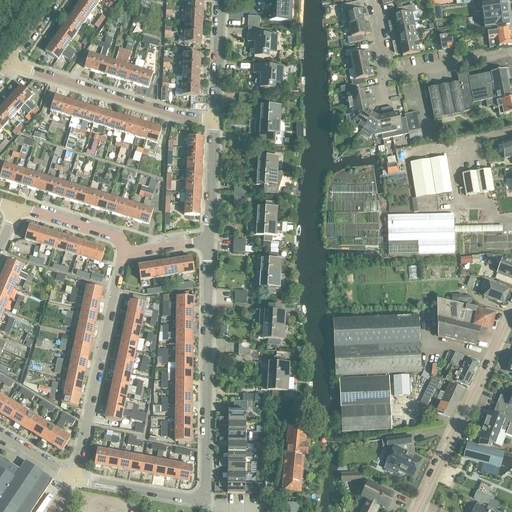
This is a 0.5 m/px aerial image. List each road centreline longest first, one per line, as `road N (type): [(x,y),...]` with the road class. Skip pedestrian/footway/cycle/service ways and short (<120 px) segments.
road 1 (residential): [(201,499),(208,242)]
road 2 (residential): [(71,480),(123,254)]
road 3 (tertiary): [(511,317),(417,511)]
road 4 (residential): [(11,65),(158,111),(212,119)]
road 5 (residential): [(201,499),(71,480)]
road 6 (residential): [(383,77),(511,54)]
road 7 (residential): [(123,254),(113,235),(13,205)]
road 8 (residential): [(208,242),(212,119)]
